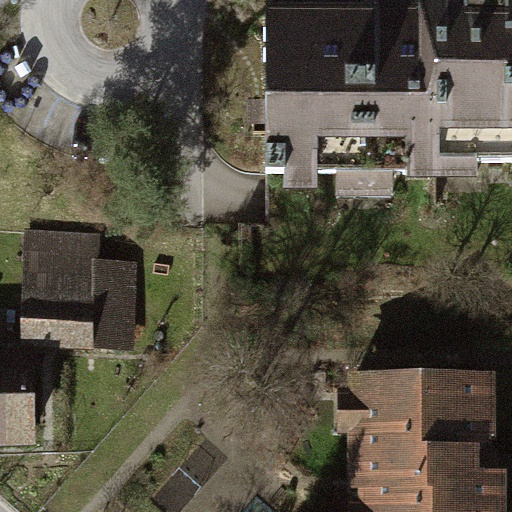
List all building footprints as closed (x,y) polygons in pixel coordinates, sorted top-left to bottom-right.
[(511,0),(416,0),(417,14),(416,20),(436,21),(437,149),(463,149),(474,162),(511,159),(511,0)] [(436,171),(437,149),(436,21),(416,20),(417,14),(265,13),(262,92),(275,97),(275,119),(262,135),(264,169),(436,171)] [(96,236),(26,231),(18,338),(88,343),(96,236)] [(103,256),(100,345),(138,346),(141,258),(103,256)] [(29,356),(0,355),(0,439),(27,440),(29,356)] [(372,509),(372,511),(497,511),(497,448),(487,443),(487,378),(362,379),(363,427),(351,427),(352,482),(367,482),(367,509),(372,509)]
